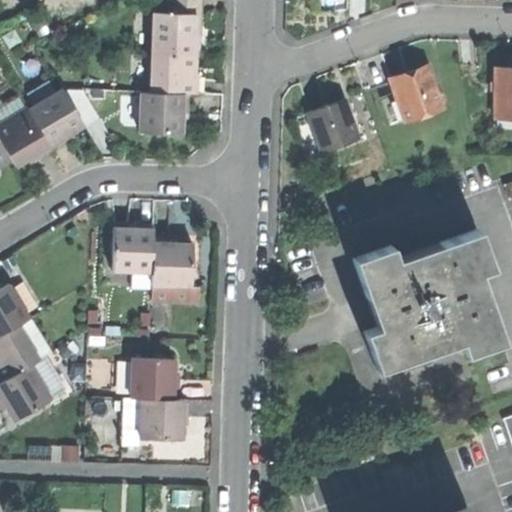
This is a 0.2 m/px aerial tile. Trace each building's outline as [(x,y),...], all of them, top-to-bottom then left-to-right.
[(150,12),(149,53),(192,54),(198,55),(198,34),(193,34),(193,27),(194,13),(150,12)] [(192,67),(192,54),(149,53),(148,94),(188,95),(196,95),(197,74),(191,74),(192,67)] [(511,125),(511,66),(497,66),(496,125),(511,125)] [(405,122),(443,108),(429,70),(407,78),(391,84),(405,122)] [(60,88),(26,108),(51,149),(64,141),(71,137),(69,133),(82,125),(60,88)] [(187,116),(188,95),(148,94),(138,94),(137,133),(182,135),(182,123),(182,116),(187,116)] [(321,151),(357,139),(343,99),(324,106),(307,112),(321,151)] [(26,108),(0,123),(0,145),(8,158),(13,167),(29,157),(32,161),(40,156),(51,149),(26,108)] [(511,182),(503,185),(508,199),(511,197),(511,182)] [(111,271),(149,272),(150,238),(150,224),(130,223),(130,228),(122,228),(112,228),(111,271)] [(363,332),(375,367),(459,338),(464,354),(501,341),(488,302),(481,304),(471,275),(490,268),(477,230),(440,243),(442,248),(396,264),(389,245),(350,258),(364,297),(371,294),(377,311),(382,326),(363,332)] [(172,239),(150,238),(149,272),(148,285),(190,286),(191,245),(181,245),(172,245),(172,239)] [(0,333),(16,324),(28,317),(8,282),(0,287),(0,333)] [(48,351),(28,317),(16,324),(36,358),(48,351)] [(36,358),(16,324),(0,333),(0,379),(28,364),(36,358)] [(139,399),(177,401),(178,380),(172,379),(172,371),(173,359),(130,358),(129,399),(139,399)] [(48,399),(28,364),(0,379),(0,405),(3,404),(7,411),(12,420),(48,399)] [(138,449),(138,440),(139,399),(129,399),(123,399),(121,449),(138,449)] [(188,401),(177,401),(139,399),(138,440),(181,441),(182,430),(182,423),(187,423),(188,401)] [(511,415),(498,421),(508,447),(511,445),(511,415)]
